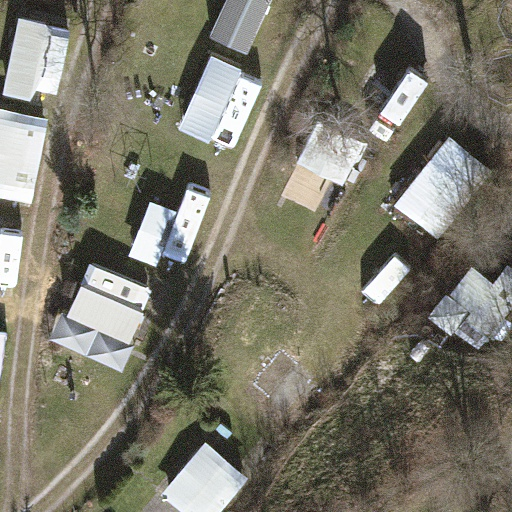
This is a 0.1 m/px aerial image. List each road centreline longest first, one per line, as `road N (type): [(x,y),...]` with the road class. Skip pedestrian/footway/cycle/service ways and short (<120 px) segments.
road 1 (track): [(36,511),(110,440),(199,314),(266,129),(327,0)]
road 2 (track): [(12,511),(58,123),(93,0)]
